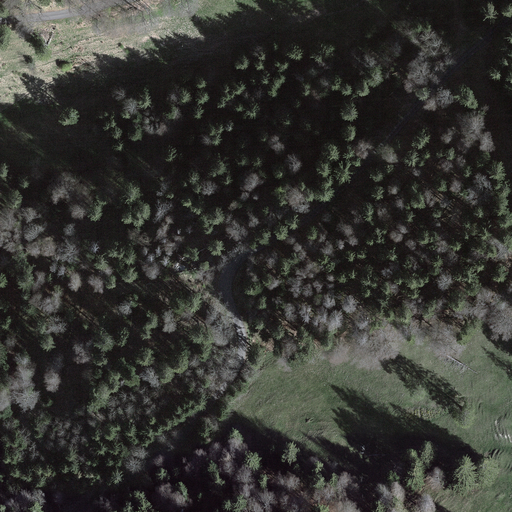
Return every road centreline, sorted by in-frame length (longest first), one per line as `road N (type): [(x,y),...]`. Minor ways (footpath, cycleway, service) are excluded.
road 1 (unclassified): [(83,511),(172,442),(235,365),(242,339),(226,298),(229,268),(329,199),(458,60),(511,15)]
road 2 (unclassified): [(122,0),(0,20)]
